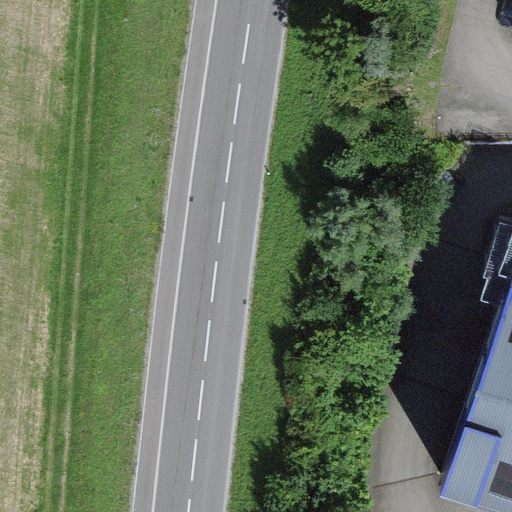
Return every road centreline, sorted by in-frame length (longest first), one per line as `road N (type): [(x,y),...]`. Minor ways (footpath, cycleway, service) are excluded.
road 1 (secondary): [(251,0),(186,511)]
road 2 (track): [(55,511),(91,0)]
